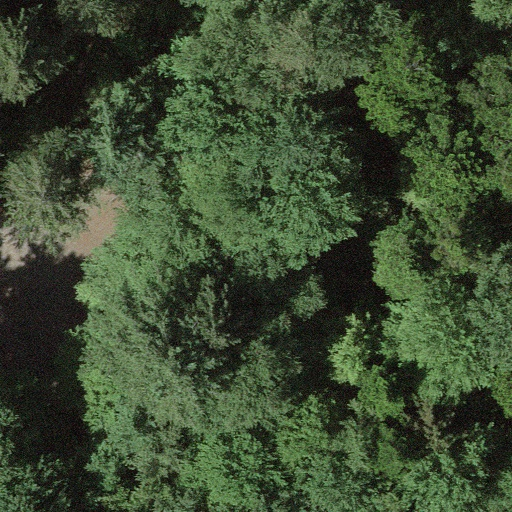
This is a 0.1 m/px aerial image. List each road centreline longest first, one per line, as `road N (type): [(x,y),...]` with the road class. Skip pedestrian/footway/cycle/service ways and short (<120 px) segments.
road 1 (track): [(0,268),(386,0)]
road 2 (track): [(145,511),(0,296)]
